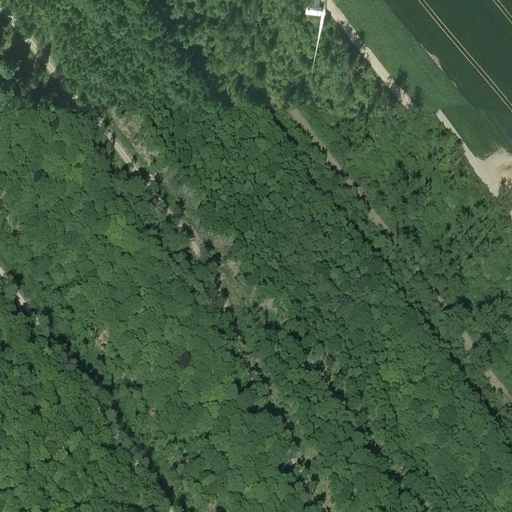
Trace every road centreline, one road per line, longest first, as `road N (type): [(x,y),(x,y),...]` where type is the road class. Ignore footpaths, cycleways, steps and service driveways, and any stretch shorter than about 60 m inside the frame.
road 1 (track): [(316,511),(243,379),(200,260),(4,0)]
road 2 (track): [(511,417),(190,0)]
road 3 (track): [(396,511),(210,280)]
road 4 (track): [(0,279),(169,511)]
road 5 (track): [(339,0),(511,216)]
